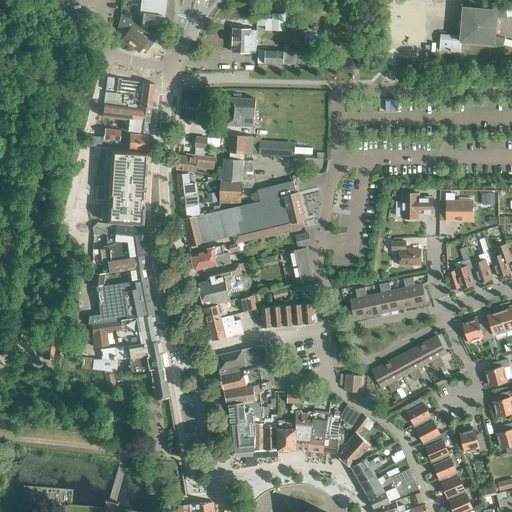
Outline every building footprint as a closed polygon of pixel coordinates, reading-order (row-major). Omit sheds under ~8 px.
[(156,16),(156,15),(157,0),(141,0),(140,13),(143,13),(142,19),(153,20),(153,16),(156,16)] [(502,45),(511,47),(511,9),(505,10),(497,9),(497,10),(463,7),(462,20),(458,20),(458,27),(461,28),(461,36),(441,35),(440,50),(460,52),(461,41),(494,44),(494,45),(502,45)] [(147,40),(153,41),(159,33),(142,29),(134,24),(121,14),(118,26),(116,33),(125,35),(121,40),(138,52),(147,40)] [(265,30),(285,31),(286,15),(274,14),(273,19),(258,19),(257,25),(266,25),(265,30)] [(153,20),(142,19),(141,24),(160,26),(161,15),(156,15),(156,16),(153,16),(153,20)] [(232,52),(256,53),(257,29),(233,29),(232,52)] [(283,52),(283,51),(264,50),(264,51),(258,50),(257,63),(264,63),(264,64),(283,65),(283,64),(295,64),(295,52),(283,52)] [(104,100),(127,103),(151,107),(154,84),(107,77),(105,89),(133,93),(132,99),(124,98),(124,94),(105,92),(104,100)] [(254,120),(255,99),(240,98),(240,95),(234,94),(233,98),(228,97),(226,124),(258,127),(259,120),(254,120)] [(148,133),(151,107),(127,103),(127,107),(104,104),(102,116),(132,119),(131,124),(128,123),(128,130),(148,133)] [(104,138),(119,140),(120,130),(105,128),(104,138)] [(129,148),(146,150),(148,137),(130,135),(129,148)] [(230,153),(254,155),(286,156),(287,147),(252,144),(253,136),(231,135),(230,153)] [(91,144),(101,145),(102,137),(93,136),(91,144)] [(197,147),(198,147),(206,148),(207,137),(198,136),(197,147)] [(205,156),(206,148),(198,147),(197,155),(186,154),(186,156),(178,155),(176,168),(187,170),(187,169),(196,170),(196,166),(202,167),(214,169),(216,158),(213,157),(205,156)] [(104,221),(140,225),(141,210),(138,210),(138,202),(141,202),(142,194),(143,194),(144,185),(142,185),(145,153),(113,150),(104,221)] [(254,161),(254,155),(230,153),(229,159),(225,159),(223,181),(221,181),(220,202),(240,204),(242,187),(252,187),(254,161)] [(195,182),(196,182),(194,173),(191,171),(180,173),(180,171),(177,171),(179,185),(192,182),(193,185),(195,185),(195,182)] [(204,213),(200,214),(183,217),(189,247),(200,244),(234,237),(234,240),(235,244),(305,227),(304,221),(306,220),(305,216),(299,192),(297,192),(294,180),(258,189),(260,201),(239,206),(204,214),(204,213)] [(180,196),(197,193),(196,182),(195,182),(195,185),(193,185),(192,182),(179,185),(180,196)] [(182,206),(199,204),(197,193),(180,196),(182,206)] [(208,193),(209,202),(217,201),(216,193),(208,193)] [(418,214),(433,214),(433,198),(418,198),(418,193),(402,193),(402,202),(396,202),(396,210),(402,210),(402,218),(405,218),(405,220),(415,220),(415,218),(418,218),(418,214)] [(459,198),(459,201),(454,201),(454,194),(446,193),(446,201),(447,201),(446,220),(455,221),(464,221),(472,221),(473,201),(472,201),(472,198),(459,198)] [(183,217),(200,214),(200,210),(201,209),(200,206),(199,205),(199,204),(182,206),(183,217)] [(107,240),(141,244),(142,234),(142,228),(123,226),(101,222),(101,223),(96,223),(92,227),(93,233),(107,234),(107,240)] [(296,236),(298,248),(311,245),(308,233),(296,236)] [(143,256),(141,244),(107,240),(108,249),(93,249),(93,255),(100,254),(101,261),(110,260),(125,259),(125,258),(143,256)] [(421,249),(406,249),(406,241),(392,242),(392,250),(399,250),(400,265),(421,265),(421,249)] [(491,258),(493,264),(497,277),(499,276),(501,277),(505,275),(505,274),(510,272),(505,259),(511,257),(506,244),(496,247),(499,255),(491,257),(491,258)] [(229,253),(224,254),(223,246),(206,250),(206,251),(191,255),(195,271),(216,266),(217,268),(232,264),(229,253)] [(289,252),(297,284),(315,280),(307,248),(289,252)] [(491,258),(491,257),(489,251),(479,255),(481,261),(473,264),(475,270),(479,283),(481,282),(483,283),(487,282),(487,280),(492,278),(487,265),(493,264),(491,258)] [(127,270),(144,267),(143,256),(125,258),(125,259),(110,260),(111,266),(103,267),(104,273),(111,272),(127,270)] [(473,264),(471,258),(461,261),(463,267),(455,270),(461,289),(463,288),(465,289),(469,288),(469,286),(474,284),(469,271),(475,270),(473,264)] [(204,307),(218,304),(230,301),(229,294),(241,291),(243,289),(244,287),(243,283),(241,282),(239,281),(236,282),(235,275),(242,273),(240,264),(231,266),(205,272),(207,281),(198,283),(204,307)] [(133,281),(146,279),(144,267),(127,270),(128,282),(133,281)] [(92,274),(90,287),(104,285),(105,274),(92,274)] [(408,278),(414,306),(427,304),(422,284),(415,285),(413,277),(408,278)] [(402,309),(414,306),(408,278),(403,279),(405,287),(398,289),(402,309)] [(99,323),(154,315),(146,279),(133,281),(112,285),(114,296),(121,295),(124,312),(98,315),(88,316),(87,325),(90,325),(99,323)] [(402,309),(398,289),(391,290),(389,282),(384,283),(390,311),(402,309)] [(379,314),(390,311),(384,283),(379,284),(381,293),(374,294),(379,314)] [(301,291),(301,292),(302,293),(311,291),(309,284),(300,286),(301,291)] [(379,314),(374,294),(367,296),(365,287),(361,288),(367,316),(379,314)] [(354,319),(367,316),(361,288),(355,289),(357,298),(350,299),(354,319)] [(247,311),(258,309),(254,295),(243,298),(247,311)] [(302,304),(304,324),(315,323),(315,320),(316,320),(315,314),(314,314),(313,303),(302,304)] [(208,321),(228,316),(225,304),(219,306),(218,304),(204,307),(208,321)] [(294,325),(304,324),(302,304),(292,305),(294,325)] [(283,326),(294,325),(292,305),(281,306),(283,326)] [(273,326),(283,326),(281,306),(271,307),(273,326)] [(511,310),(511,306),(504,308),(504,310),(500,312),(506,331),(511,328),(511,310)] [(262,327),(273,326),(271,307),(260,308),(262,327)] [(506,331),(500,312),(495,313),(494,311),(487,313),(490,323),(485,325),(489,339),(495,337),(495,334),(506,331)] [(116,333),(156,327),(154,315),(99,323),(90,325),(92,336),(107,334),(106,333),(116,332),(116,333)] [(228,316),(232,336),(244,333),(241,320),(235,321),(234,315),(228,316)] [(213,340),(232,336),(228,316),(208,321),(213,340)] [(489,339),(485,325),(480,327),(476,317),(469,319),(470,321),(463,324),(469,341),(482,336),(483,341),(489,339)] [(156,327),(116,333),(117,342),(126,340),(126,344),(158,338),(156,327)] [(107,334),(92,336),(94,348),(109,346),(107,334)] [(426,341),(439,367),(444,364),(440,357),(447,353),(437,335),(426,341)] [(43,358),(64,361),(66,340),(39,337),(37,351),(44,352),(43,358)] [(141,357),(161,354),(159,341),(131,346),(128,347),(114,347),(101,349),(102,356),(115,354),(116,359),(131,360),(141,357)] [(435,369),(439,367),(426,341),(415,347),(425,365),(431,361),(435,369)] [(220,375),(259,365),(269,363),(265,346),(263,346),(262,345),(243,349),(243,350),(222,355),(223,359),(219,359),(220,366),(221,368),(221,370),(219,370),(220,375)] [(419,368),(425,365),(415,347),(404,352),(418,378),(423,376),(419,368)] [(414,381),(418,378),(404,352),(394,358),(403,376),(409,373),(414,381)] [(131,360),(118,360),(116,372),(139,374),(148,373),(151,372),(150,369),(163,367),(161,354),(141,357),(131,360)] [(93,369),(93,360),(82,358),(81,368),(93,369)] [(397,380),(403,376),(394,358),(383,364),(397,389),(401,387),(397,380)] [(93,360),(93,369),(116,372),(118,360),(93,360)] [(489,385),(507,381),(503,367),(508,366),(506,360),(492,363),(493,369),(484,371),(486,379),(488,378),(489,385)] [(392,392),(397,389),(383,364),(372,370),(381,388),(388,384),(392,392)] [(258,384),(259,388),(271,385),(270,380),(263,382),(259,365),(220,375),(223,388),(246,385),(247,386),(258,384)] [(152,382),(166,380),(163,367),(150,369),(151,372),(148,373),(150,382),(152,382)] [(345,391),(361,392),(363,375),(347,374),(345,391)] [(166,380),(152,382),(155,399),(169,397),(166,380)] [(261,399),(259,388),(258,384),(247,386),(246,385),(223,388),(226,402),(229,402),(229,404),(251,400),(252,400),(261,399)] [(497,416),(511,411),(511,400),(511,398),(511,397),(511,390),(500,394),(501,400),(492,402),(493,409),(495,409),(497,416)] [(304,404),(315,405),(316,394),(312,393),(306,393),(304,404)] [(264,422),(264,417),(264,405),(262,405),(261,399),(252,400),(251,400),(229,404),(233,442),(234,452),(255,450),(256,422),(264,422)] [(430,416),(430,417),(431,416),(424,404),(423,404),(420,399),(404,407),(407,413),(408,413),(414,424),(430,416)] [(338,418),(352,427),(361,413),(347,404),(338,418)] [(311,440),(314,415),(314,412),(310,412),(307,413),(302,413),(301,411),(296,410),(296,422),(296,449),(310,450),(310,440),(311,440)] [(310,440),(310,450),(323,451),(329,417),(329,413),(315,412),(314,415),(311,440),(310,440)] [(278,449),(278,428),(278,426),(277,413),(271,414),(271,417),(264,417),(264,422),(256,422),(255,450),(264,449),(278,449)] [(351,467),(352,466),(371,445),(358,433),(365,426),(370,419),(364,415),(359,423),(353,433),(354,434),(344,445),(346,446),(338,456),(351,467)] [(432,422),(430,417),(430,416),(414,424),(413,425),(417,430),(423,442),(424,442),(439,434),(440,434),(433,421),(432,422)] [(329,417),(323,451),(337,453),(339,443),(342,443),(346,437),(344,436),(344,434),(339,434),(340,424),(333,423),(334,417),(329,417)] [(296,449),(296,422),(284,422),(284,428),(278,428),(278,449),(296,449)] [(501,447),(511,444),(511,423),(503,425),(505,431),(495,434),(497,441),(499,440),(501,447)] [(483,436),(477,437),(474,428),(467,429),(468,431),(460,433),(465,451),(479,447),(480,452),(486,450),(483,436)] [(442,440),(439,434),(424,442),(423,442),(426,448),(432,460),(447,453),(448,453),(443,440),(442,440)] [(394,454),(402,450),(399,442),(390,446),(394,454)] [(402,450),(394,454),(391,456),(395,463),(405,457),(402,450)] [(450,458),(448,453),(447,453),(432,460),(431,460),(433,466),(434,466),(439,478),(440,478),(455,471),(455,472),(456,471),(451,458),(450,458)] [(355,471),(357,474),(381,461),(380,460),(382,459),(381,456),(369,461),(364,463),(363,460),(352,466),(353,466),(352,468),(353,471),(355,471)] [(361,482),(376,474),(374,470),(383,465),(381,461),(357,474),(358,476),(357,478),(359,481),(361,481),(361,482)] [(394,488),(414,478),(410,468),(390,477),(366,490),(367,493),(366,494),(368,497),(370,498),(372,497),(373,497),(383,492),(394,488)] [(458,477),(455,472),(455,471),(440,478),(439,478),(441,484),(442,484),(447,496),(463,489),(463,490),(464,489),(459,476),(458,477)] [(366,490),(390,477),(388,473),(378,478),(376,474),(361,482),(362,483),(361,484),(362,487),(364,487),(366,490)] [(511,486),(511,477),(498,481),(500,490),(511,486)] [(373,508),(390,502),(419,489),(414,478),(394,488),(383,492),(373,497),(372,497),(370,498),(369,499),(373,506),(373,508)] [(465,495),(463,490),(463,489),(447,496),(446,496),(449,503),(450,502),(454,511),(461,511),(472,508),(466,494),(465,495)] [(411,495),(414,504),(423,501),(420,492),(411,495)] [(179,511),(215,511),(215,502),(211,501),(187,504),(178,505),(179,511)] [(374,511),(399,511),(406,510),(404,505),(398,507),(396,502),(391,504),(390,502),(373,508),(374,511)]
